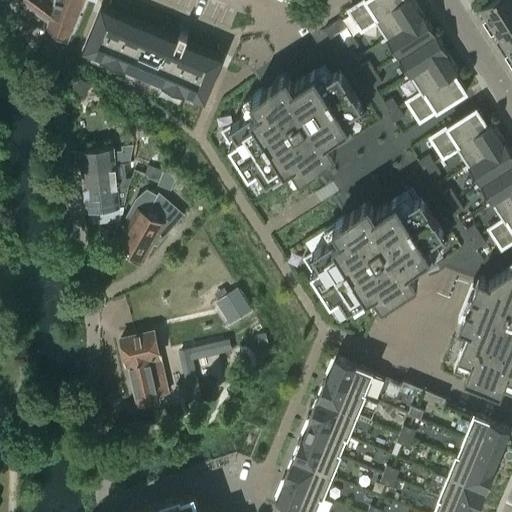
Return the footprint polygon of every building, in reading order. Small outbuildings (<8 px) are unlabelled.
[(25,0),(50,19),(47,24),(61,35),(67,40),(71,30),(83,0),(25,0)] [(362,0),(347,9),(359,28),(401,0),(362,0)] [(401,0),(359,28),(361,30),(376,20),(379,24),(386,36),(422,13),(413,0),(401,0)] [(511,0),(492,0),(480,8),(487,20),(485,21),(493,34),(496,33),(510,54),(507,56),(511,63),(511,0)] [(96,1),(77,48),(203,101),(223,54),(96,1)] [(386,36),(398,56),(435,32),(423,12),(422,13),(386,36)] [(340,17),(324,28),(330,38),(347,27),(340,17)] [(435,32),(398,56),(411,75),(412,75),(447,52),(448,52),(435,32)] [(351,34),(344,39),(351,50),(358,45),(351,34)] [(421,90),(406,100),(408,103),(455,73),(459,70),(447,52),(412,75),(421,90)] [(368,60),(360,65),(367,76),(375,71),(368,60)] [(239,137),(230,142),(249,172),(258,167),(266,180),(287,166),(294,177),(336,150),(329,140),(352,125),(346,114),(361,104),(338,69),(323,79),(316,68),(292,83),(286,73),(244,100),(251,110),(230,124),(239,137)] [(375,71),(367,76),(374,86),(382,81),(375,71)] [(455,73),(408,103),(419,121),(466,91),(455,73)] [(392,97),(384,102),(390,112),(398,107),(392,97)] [(476,106),(429,137),(441,155),(488,124),(476,106)] [(390,112),(388,114),(393,122),(403,115),(398,107),(390,112)] [(488,124),(441,155),(443,157),(458,148),(468,163),(504,140),(492,122),(488,124)] [(468,163),(467,163),(480,183),(511,162),(511,151),(504,139),(504,140),(468,163)] [(122,151),(114,152),(114,147),(81,150),(83,172),(116,168),(116,163),(130,162),(133,145),(122,147),(122,151)] [(428,154),(418,160),(423,168),(426,167),(433,161),(428,154)] [(157,178),(161,170),(138,160),(134,167),(157,178)] [(433,161),(426,167),(432,177),(440,172),(433,161)] [(116,168),(83,172),(85,191),(118,187),(117,175),(127,174),(130,162),(116,163),(116,168)] [(511,162),(480,183),(493,203),(493,202),(511,190),(511,162)] [(176,177),(166,167),(159,184),(171,188),(176,177)] [(128,186),(118,187),(85,191),(87,210),(109,208),(110,220),(122,218),(128,186)] [(321,264),(313,270),(332,300),(341,294),(349,307),(370,294),(377,304),(399,290),(418,278),(412,268),(435,252),(428,242),(444,232),(421,197),(420,198),(413,187),(399,196),(398,196),(375,211),(368,200),(344,216),(327,227),(334,238),(321,246),(313,251),(321,264)] [(450,187),(442,192),(449,203),(457,198),(450,187)] [(503,217),(488,227),(488,228),(489,230),(511,215),(511,190),(493,202),(503,217)] [(159,193),(147,214),(142,222),(145,224),(130,251),(145,259),(154,242),(157,244),(183,214),(159,193)] [(457,198),(449,203),(456,213),(464,208),(457,198)] [(142,222),(147,214),(132,205),(126,217),(130,220),(117,243),(130,251),(145,224),(142,222)] [(511,215),(489,230),(501,248),(511,241),(511,215)] [(473,224),(465,229),(472,239),(480,234),(473,224)] [(472,239),(470,241),(475,249),(485,242),(480,234),(472,239)] [(469,326),(454,361),(467,367),(464,374),(501,389),(504,382),(511,385),(511,263),(489,279),(479,275),(477,280),(459,322),(469,326)] [(217,299),(217,300),(230,321),(251,309),(237,287),(227,293),(217,299)] [(169,392),(155,331),(121,339),(126,364),(129,363),(138,404),(164,398),(163,393),(169,392)] [(257,334),(259,342),(267,340),(265,332),(257,334)] [(229,339),(189,348),(191,357),(206,354),(216,352),(231,348),(229,339)] [(198,390),(191,357),(189,348),(180,350),(192,402),(201,400),(198,390)] [(326,374),(367,392),(372,381),(370,381),(371,377),(369,376),(372,369),(335,354),(327,374),(326,374)] [(326,374),(318,394),(354,410),(356,411),(364,393),(366,394),(367,392),(326,374)] [(318,394),(309,414),(345,430),(348,431),(356,411),(354,410),(318,394)] [(411,401),(408,410),(414,412),(418,404),(411,401)] [(418,404),(414,412),(420,415),(424,406),(418,404)] [(474,412),(465,433),(502,448),(511,427),(474,412)] [(309,417),(302,434),(340,450),(340,449),(339,449),(346,432),(347,432),(348,431),(345,430),(309,414),(308,417),(309,417)] [(403,421),(400,429),(406,432),(409,424),(403,421)] [(409,424),(406,432),(412,434),(416,426),(409,424)] [(400,429),(396,437),(403,440),(406,432),(400,429)] [(406,432),(403,440),(409,442),(412,434),(406,432)] [(301,433),(293,454),(329,469),(331,470),(340,450),(302,434),(301,433)] [(456,451),(456,453),(494,469),(495,467),(494,466),(502,448),(465,433),(458,451),(456,451)] [(456,453),(448,472),(450,473),(486,490),(494,469),(456,453)] [(293,454),(285,474),(323,490),(331,470),(329,469),(293,454)] [(386,461),(383,469),(389,472),(393,463),(386,461)] [(393,463),(389,472),(396,474),(399,466),(393,463)] [(383,469),(380,477),(386,480),(389,472),(383,469)] [(389,472),(386,480),(392,482),(396,474),(389,472)] [(448,472),(439,491),(477,509),(486,490),(450,473),(448,472)] [(285,477),(276,497),(313,511),(321,492),(322,492),(323,490),(285,474),(284,476),(285,477)] [(440,494),(432,511),(475,511),(476,509),(477,510),(477,509),(439,491),(439,494),(440,494)] [(141,511),(199,511),(193,494),(180,499),(179,495),(176,496),(176,497),(162,502),(161,501),(158,502),(158,504),(144,508),(144,507),(141,508),(142,511),(141,511)] [(370,501),(367,509),(373,511),(376,503),(370,501)] [(376,503),(373,511),(374,511),(379,511),(383,506),(376,503)]
